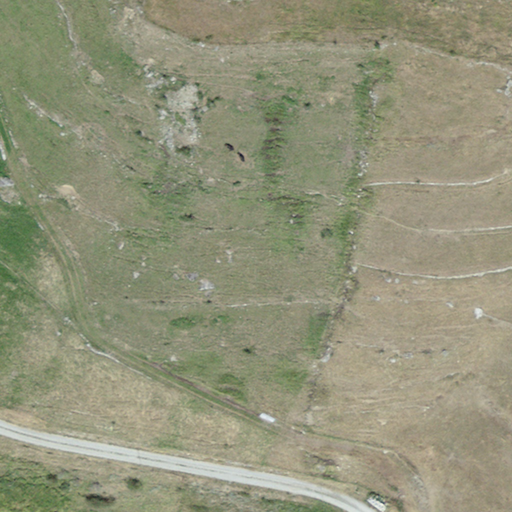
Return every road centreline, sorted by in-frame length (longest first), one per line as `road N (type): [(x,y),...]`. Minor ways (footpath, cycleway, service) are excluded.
road 1 (track): [(416,511),(395,470),(376,457),(274,426),(102,340),(87,326),(71,267),(0,126)]
road 2 (track): [(0,426),(306,487),(363,511)]
